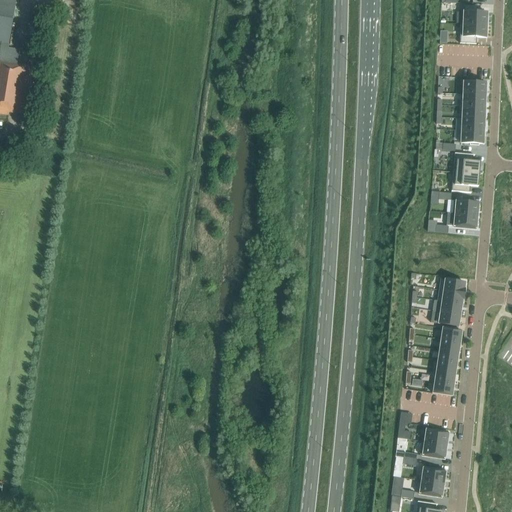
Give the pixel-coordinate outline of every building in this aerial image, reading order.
[(0,0),(0,62),(16,64),(19,49),(7,47),(15,0),(0,0)] [(463,24),(463,25),(488,26),(488,19),(487,18),(487,13),(477,13),(478,6),(464,6),(463,24)] [(461,24),(460,44),(476,44),(476,38),(486,38),(486,33),(487,33),(488,26),(463,25),(463,24),(461,24)] [(0,114),(8,116),(9,112),(20,114),(24,115),(26,105),(33,67),(16,64),(0,62),(0,114)] [(463,82),(463,95),(485,96),(486,83),(481,83),(481,82),(473,81),(473,83),(463,82)] [(462,106),(462,107),(485,108),(485,96),(463,95),(462,106)] [(460,106),(459,119),(462,119),(484,120),(485,108),(462,107),(462,106),(460,106)] [(462,119),(461,131),(484,132),(484,120),(462,119)] [(461,131),(461,143),(470,144),(470,145),(478,146),(478,144),(483,144),(484,132),(461,131)] [(17,151),(11,138),(0,142),(0,149),(3,156),(17,151)] [(443,144),(442,151),(455,152),(455,145),(443,144)] [(455,154),(453,173),(479,175),(479,172),(480,163),(470,162),(471,156),(474,156),(474,155),(454,154),(455,154)] [(451,191),(451,192),(471,194),(471,193),(467,193),(468,187),(477,188),(478,178),(479,175),(453,173),(451,191)] [(439,193),(438,200),(450,201),(451,194),(439,193)] [(453,201),(452,214),(477,216),(478,204),(473,203),(474,202),(465,201),(465,202),(453,201)] [(447,214),(446,226),(451,226),(463,227),(463,229),(471,230),(471,228),(476,229),(477,216),(452,214),(447,214)] [(436,225),(435,232),(448,234),(448,227),(436,225)] [(440,279),(438,291),(464,295),(465,289),(464,289),(465,283),(457,282),(457,281),(449,279),(449,281),(440,279)] [(438,291),(437,301),(461,305),(462,301),(463,301),(464,295),(438,291)] [(434,301),(432,311),(460,316),(461,305),(437,301),(434,301)] [(432,311),(431,323),(458,327),(460,316),(432,311)] [(443,328),(441,339),(460,342),(461,331),(443,328)] [(441,339),(439,350),(458,353),(460,342),(441,339)] [(439,350),(438,361),(456,364),(458,353),(439,350)] [(438,361),(436,372),(455,375),(456,364),(438,361)] [(436,372),(434,383),(453,386),(455,375),(436,372)] [(434,383),(433,394),(451,396),(453,386),(434,383)] [(424,442),(424,443),(446,446),(448,434),(444,433),(444,431),(436,430),(435,432),(426,430),(424,442)] [(422,442),(420,455),(432,456),(431,458),(440,459),(440,458),(444,458),(446,446),(424,443),(424,442),(422,442)] [(423,469),(421,481),(443,484),(445,472),(441,471),(441,470),(433,468),(432,470),(423,469)] [(421,481),(419,493),(429,495),(428,496),(437,498),(437,496),(441,497),(443,484),(421,481)] [(402,490),(400,497),(413,499),(414,492),(402,490)] [(392,497),(390,511),(398,511),(401,498),(392,497)] [(418,502),(416,511),(440,511),(433,511),(433,505),(434,504),(417,502),(418,502)]
